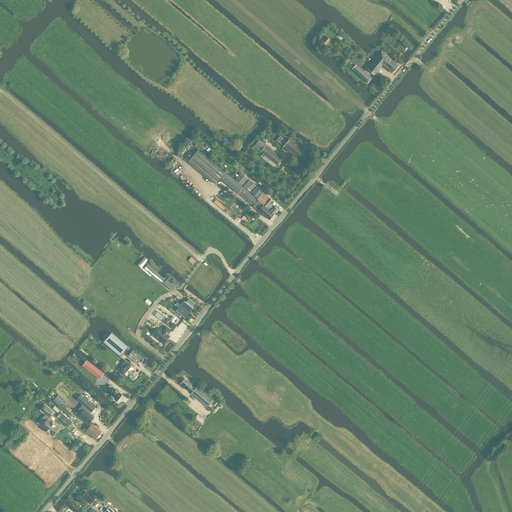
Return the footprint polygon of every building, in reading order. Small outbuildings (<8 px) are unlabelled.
[(320,44),(324,47),(330,40),(326,37),(320,44)] [(374,75),(382,65),(381,64),(384,61),(380,58),(380,57),(379,56),(383,52),(380,50),(366,68),(374,75)] [(381,64),(382,65),(388,70),(392,66),(390,64),(391,63),(389,62),(391,59),(383,52),(379,56),(380,57),(380,58),(384,61),(381,64)] [(354,63),(353,61),(348,57),(345,62),(344,62),(351,67),(354,63)] [(392,66),(388,70),(391,73),(398,65),(391,59),(389,62),(391,63),(390,64),(392,66)] [(352,69),(367,83),(371,78),(356,64),(352,69)] [(286,140),(280,136),(276,141),(282,145),(286,140)] [(289,139),(283,147),(306,165),(313,157),(306,152),(308,148),(305,146),(303,149),(289,139)] [(259,140),(253,146),(270,160),(268,162),(271,165),(275,168),(282,158),(259,140)] [(215,184),(220,178),(225,172),(198,150),(188,161),(215,184)] [(225,172),(220,178),(238,193),(243,187),(225,172)] [(239,175),(235,180),(242,186),(248,178),(241,173),(239,175)] [(244,187),(250,192),(256,185),(250,180),(244,187)] [(256,186),(250,193),(257,199),(263,192),(256,186)] [(243,187),(238,193),(253,206),(258,200),(243,187)] [(274,214),(278,209),(270,203),(272,201),(268,198),(265,202),(262,199),(259,201),(274,214)] [(270,211),(271,211),(258,200),(253,206),(263,214),(262,215),(265,217),(265,216),(269,220),(274,214),(270,211)] [(183,301),(176,310),(183,316),(186,315),(192,308),(191,307),(194,303),(188,299),(186,302),(183,301)] [(160,328),(153,336),(163,344),(167,339),(167,338),(168,336),(169,337),(169,336),(167,335),(171,331),(164,326),(162,329),(160,328)] [(105,340),(121,354),(127,346),(112,333),(105,340)] [(142,357),(133,349),(127,356),(137,364),(139,360),(142,357)] [(86,360),(82,366),(99,379),(104,373),(86,360)] [(122,371),(119,375),(124,379),(127,376),(128,375),(134,380),(138,375),(132,370),(133,369),(128,364),(122,371)] [(181,381),(180,383),(180,384),(187,390),(189,388),(193,392),(191,394),(207,407),(212,401),(197,388),(196,389),(192,386),(193,385),(192,384),(185,378),(183,381),(181,381)] [(111,388),(106,394),(115,401),(116,401),(117,400),(122,394),(112,386),(111,388)] [(95,407),(81,394),(76,399),(82,404),(83,405),(81,407),(84,410),(81,412),(80,413),(81,413),(78,416),(88,424),(90,421),(91,422),(91,421),(91,420),(93,418),(88,413),(90,411),(91,412),(95,407)] [(59,406),(63,401),(57,396),(53,401),(59,406)] [(46,414),(39,423),(45,428),(49,432),(50,432),(53,435),(58,429),(55,426),(50,422),(46,419),(49,416),(52,413),(45,406),(42,410),(46,414)] [(61,412),(57,416),(68,426),(72,422),(61,412)] [(193,421),(200,427),(202,424),(196,418),(193,421)] [(86,430),(85,431),(95,439),(101,432),(92,424),(90,426),(86,430)] [(87,491),(82,497),(90,504),(95,499),(87,491)]
